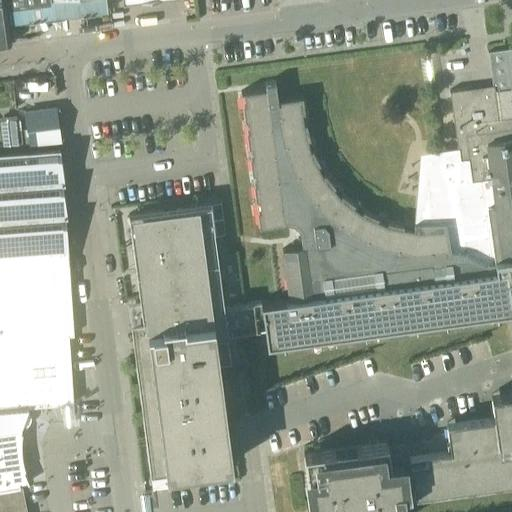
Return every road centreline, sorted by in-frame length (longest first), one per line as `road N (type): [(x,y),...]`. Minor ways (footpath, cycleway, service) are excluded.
road 1 (residential): [(124,511),(66,52)]
road 2 (residential): [(193,35),(442,0)]
road 3 (residential): [(210,165),(193,35)]
road 4 (residential): [(66,52),(193,35)]
